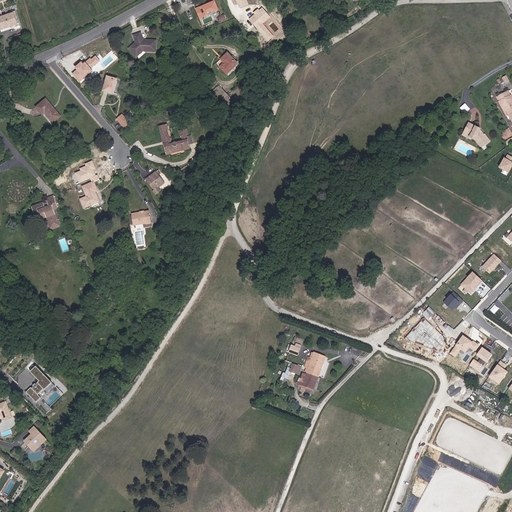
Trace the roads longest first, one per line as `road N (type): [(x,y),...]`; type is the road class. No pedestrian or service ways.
road 1 (track): [(448,0),(401,1),(308,55),(276,106),(181,324),(137,389),(74,450),(29,511)]
road 2 (track): [(378,346),(272,305),(231,224)]
road 3 (residential): [(122,155),(120,140),(47,54)]
road 4 (unclassified): [(158,0),(47,54)]
